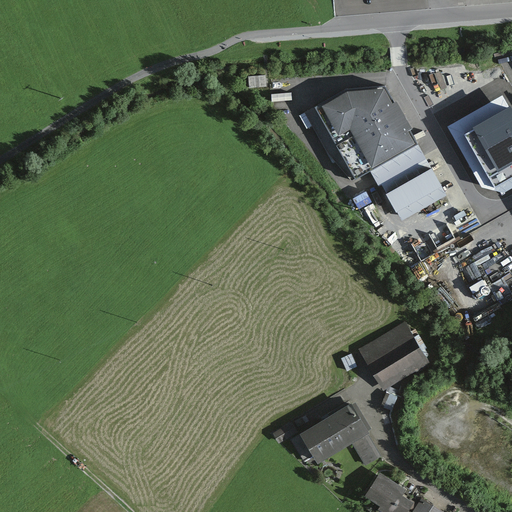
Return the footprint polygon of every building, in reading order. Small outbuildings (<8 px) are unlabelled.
[(399,99),(390,83),(353,86),(323,101),(358,175),(420,140),(414,126),(419,124),(405,98),(399,99)] [(465,135),(510,109),(502,95),(447,127),(482,187),(504,193),(511,188),(511,178),(495,188),(465,135)] [(511,112),(510,109),(465,135),(495,188),(511,178),(511,112)] [(436,163),(391,189),(402,208),(447,183),(436,163)] [(406,319),(362,345),(386,388),(431,363),(406,319)] [(354,400),(303,430),(321,460),(372,430),(354,400)] [(373,435),(355,444),(363,462),(382,454),(373,435)] [(381,471),(368,492),(394,508),(407,487),(381,471)] [(449,511),(422,495),(411,511),(449,511)]
